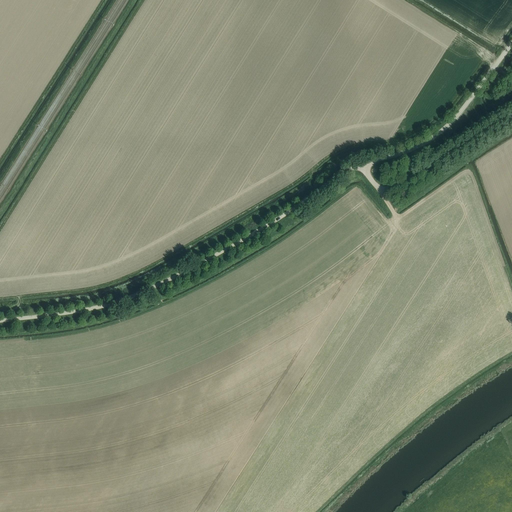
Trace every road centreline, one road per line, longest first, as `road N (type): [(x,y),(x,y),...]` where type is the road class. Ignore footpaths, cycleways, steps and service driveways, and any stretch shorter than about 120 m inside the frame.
road 1 (unclassified): [(360,166),(132,295),(0,320)]
road 2 (unclassified): [(360,166),(447,124),(511,40)]
road 3 (unclassified): [(360,166),(383,189),(511,112)]
